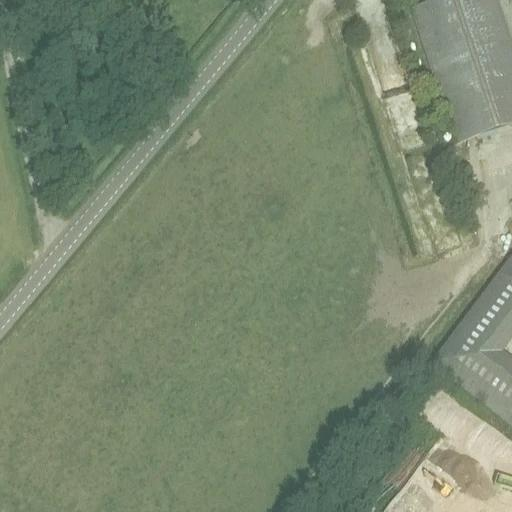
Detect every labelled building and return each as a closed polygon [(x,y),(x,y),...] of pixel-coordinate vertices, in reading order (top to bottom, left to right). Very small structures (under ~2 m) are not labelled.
[(455,147),(511,128),(511,53),(494,0),(444,0),(410,11),(455,147)] [(511,215),(497,235),(511,246),(511,215)] [(511,339),(511,256),(429,368),(511,429),(511,367),(498,357),(511,339)] [(438,396),(420,419),(458,448),(468,435),(483,447),(491,436),(438,396)] [(440,444),(434,453),(454,469),(461,460),(440,444)] [(426,488),(442,501),(448,494),(432,480),(426,488)]
